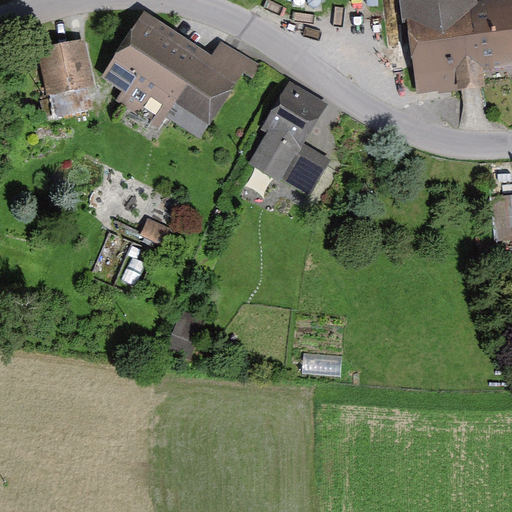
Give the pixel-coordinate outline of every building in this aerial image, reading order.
[(300,8),(302,8),(303,7),(304,5),(304,4),(304,2),(303,1),(302,0),(296,0),(295,1),(295,3),(295,4),(295,5),(296,7),(297,8),(298,8),(300,8)] [(312,11),(314,11),(316,11),(318,10),(320,9),(321,7),(322,4),(321,2),(320,0),(309,0),(308,1),(308,3),(308,6),(308,8),(310,10),(312,11)] [(471,0),(398,0),(413,98),(479,89),(477,76),(511,70),(511,1),(473,7),(471,0)] [(174,109),(208,54),(138,11),(97,79),(166,122),(174,109)] [(208,54),(174,109),(206,128),(235,82),(244,88),(260,62),(219,37),(208,54)] [(82,41),(33,53),(44,99),(94,87),(82,41)] [(321,107),(290,89),(242,166),(277,187),(285,175),(313,191),(331,161),(300,142),(321,107)] [(511,199),(490,202),(496,241),(511,238),(511,199)] [(181,313),(167,346),(205,362),(219,328),(181,313)]
